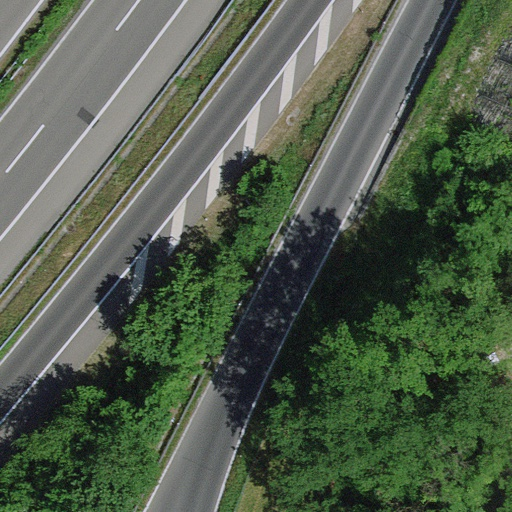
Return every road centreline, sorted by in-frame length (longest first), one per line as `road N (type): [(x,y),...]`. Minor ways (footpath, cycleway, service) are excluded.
road 1 (motorway): [(186,511),(230,400),(428,0)]
road 2 (motorway): [(0,394),(311,0)]
road 3 (motorway): [(0,181),(140,0)]
